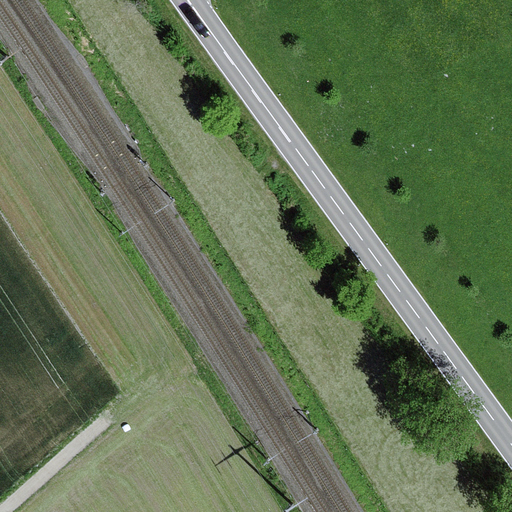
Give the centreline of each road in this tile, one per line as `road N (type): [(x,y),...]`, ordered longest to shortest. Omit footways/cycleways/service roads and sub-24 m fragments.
road 1 (secondary): [(511,445),(187,0)]
road 2 (track): [(102,418),(0,511)]
